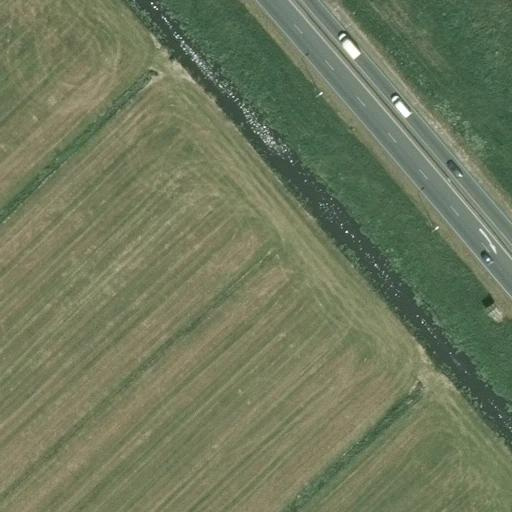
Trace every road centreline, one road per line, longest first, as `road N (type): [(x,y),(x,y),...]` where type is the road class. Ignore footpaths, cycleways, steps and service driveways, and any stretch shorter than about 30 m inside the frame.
road 1 (trunk): [(267,0),(511,281)]
road 2 (trunk): [(511,235),(306,0)]
